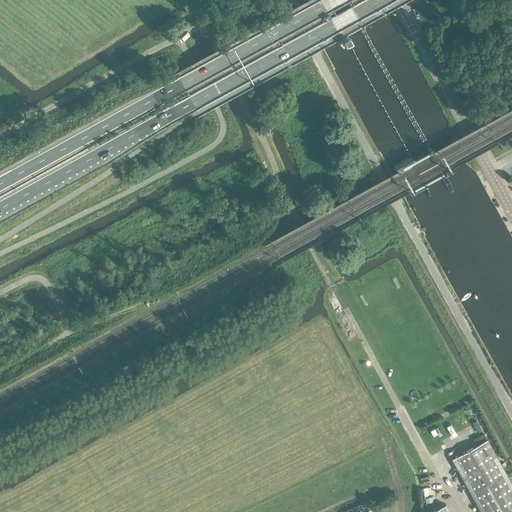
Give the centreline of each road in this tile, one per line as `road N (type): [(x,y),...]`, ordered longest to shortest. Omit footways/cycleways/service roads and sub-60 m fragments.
road 1 (track): [(426,460),(201,23),(0,137)]
road 2 (unclassified): [(511,411),(285,0)]
road 3 (motorway): [(0,210),(379,0)]
road 4 (motorway): [(335,0),(0,184)]
road 5 (tertiary): [(511,213),(395,0)]
